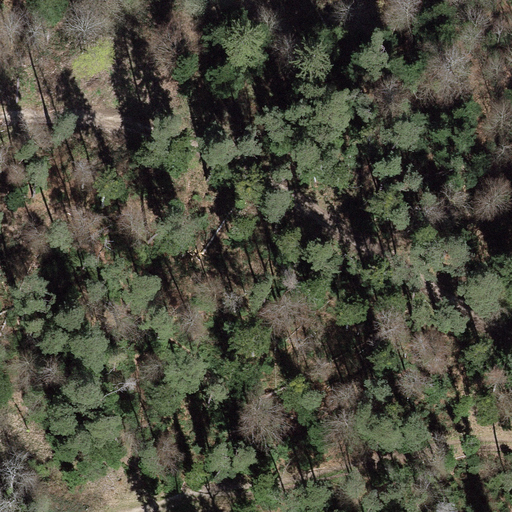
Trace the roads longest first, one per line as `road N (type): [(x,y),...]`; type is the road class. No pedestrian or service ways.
road 1 (track): [(0,120),(87,116),(194,136),(298,206),(419,271),(511,340)]
road 2 (track): [(159,511),(302,470),(511,445)]
road 3 (track): [(358,0),(286,34),(243,92),(194,136)]
